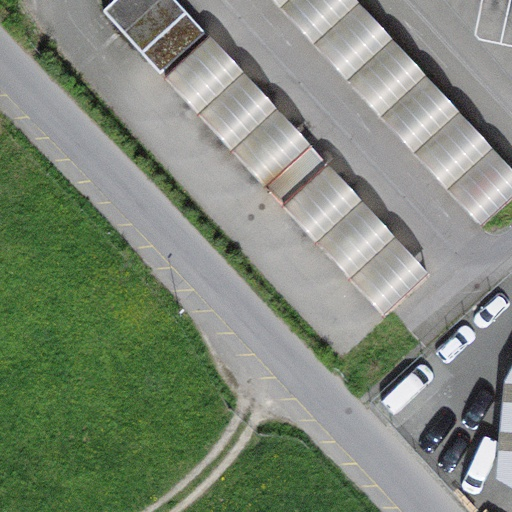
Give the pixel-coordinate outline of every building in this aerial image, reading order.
[(205,34),(174,0),(113,0),(103,10),(160,74),(205,34)] [(511,194),(511,170),(352,0),(271,0),(481,223),(511,194)] [(309,149),(205,34),(160,74),(264,189),(309,149)] [(324,167),(309,149),(264,189),(282,208),(324,167)] [(426,275),(324,167),(282,208),(383,315),(426,275)]
